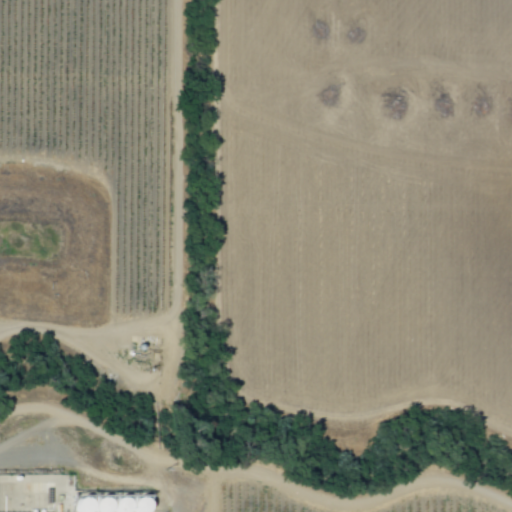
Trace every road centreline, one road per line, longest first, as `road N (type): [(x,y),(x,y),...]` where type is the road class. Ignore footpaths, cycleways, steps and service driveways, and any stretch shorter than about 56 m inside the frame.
road 1 (track): [(511,504),(427,478),(329,499),(236,466),(161,457),(85,418),(21,405),(0,413)]
road 2 (track): [(137,328),(166,324),(173,307),(172,0)]
